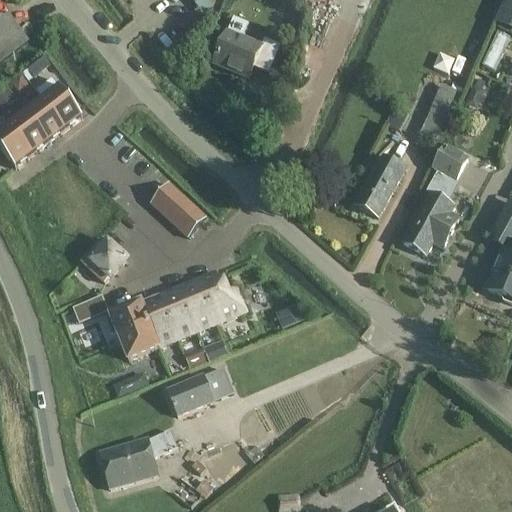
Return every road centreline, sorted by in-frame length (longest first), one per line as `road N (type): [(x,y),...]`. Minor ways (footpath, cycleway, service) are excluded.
road 1 (residential): [(135,83),(82,152),(135,197),(137,220),(183,263),(198,264),(259,208)]
road 2 (residential): [(511,413),(308,258),(259,208)]
road 3 (tertiary): [(68,511),(27,313),(0,257)]
road 4 (residential): [(259,208),(135,83)]
